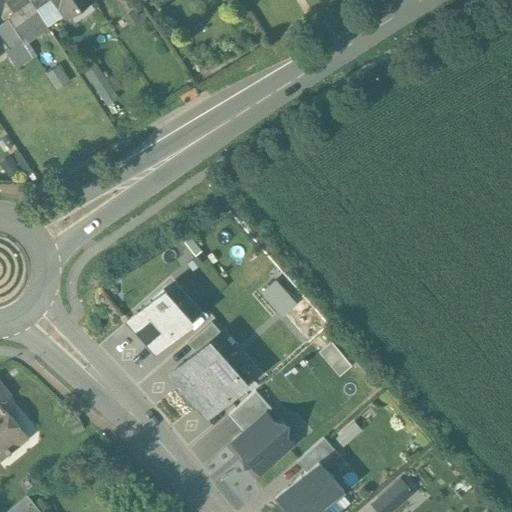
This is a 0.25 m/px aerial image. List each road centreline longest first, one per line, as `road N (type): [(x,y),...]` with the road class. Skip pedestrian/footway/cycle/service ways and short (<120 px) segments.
road 1 (primary): [(421,0),(38,238)]
road 2 (residential): [(28,313),(227,511)]
